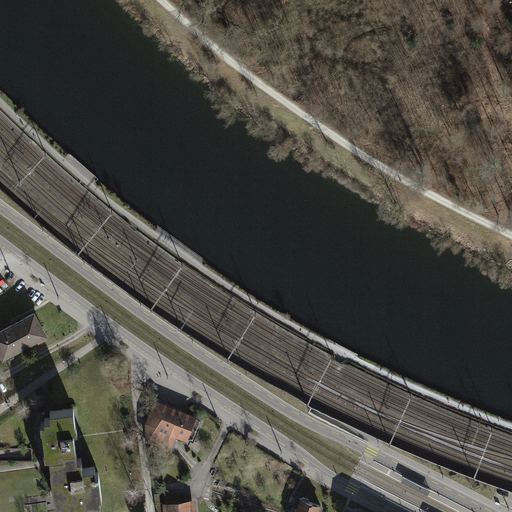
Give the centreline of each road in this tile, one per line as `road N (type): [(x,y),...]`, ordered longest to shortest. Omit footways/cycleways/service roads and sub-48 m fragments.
road 1 (secondary): [(491,511),(265,397),(0,205)]
road 2 (track): [(0,102),(141,224),(343,352)]
road 3 (track): [(162,0),(317,124),(511,234)]
road 4 (secondary): [(149,352),(326,474),(398,511)]
road 5 (secondary): [(0,241),(149,352)]
road 6 (track): [(343,352),(511,426)]
road 7 (residential): [(153,511),(135,387),(149,352)]
